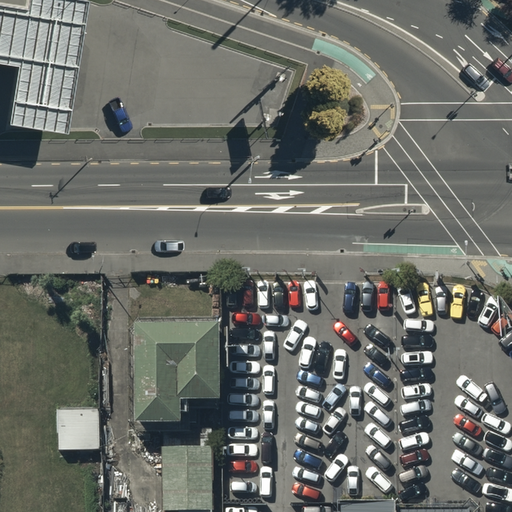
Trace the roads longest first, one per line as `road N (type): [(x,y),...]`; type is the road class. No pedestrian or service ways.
road 1 (primary): [(511,233),(223,226),(103,208)]
road 2 (primary): [(103,208),(222,184),(508,182)]
road 3 (tertiary): [(508,182),(386,47),(271,0)]
